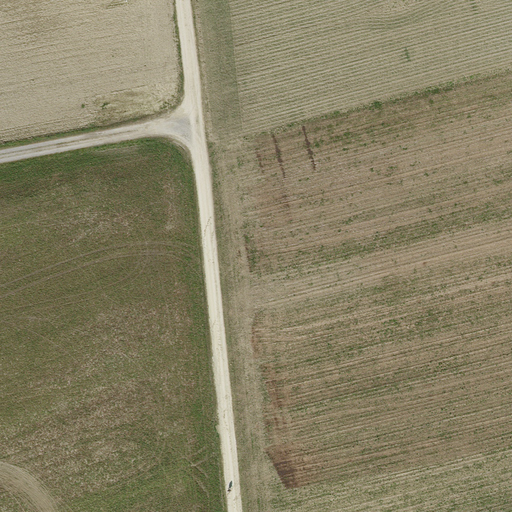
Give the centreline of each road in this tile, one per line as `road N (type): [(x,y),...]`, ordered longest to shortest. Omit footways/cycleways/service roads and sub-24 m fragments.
road 1 (track): [(237,511),(183,0)]
road 2 (track): [(0,158),(196,120)]
